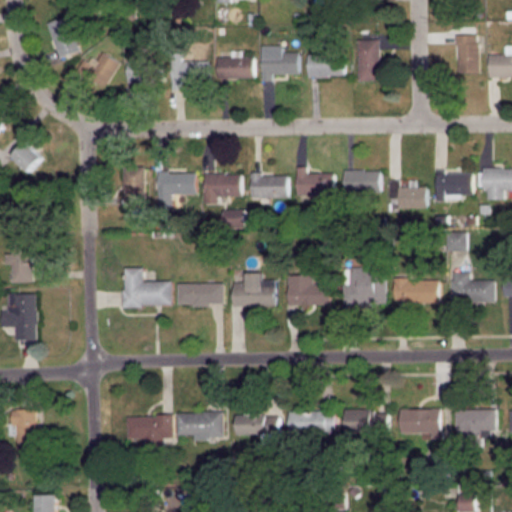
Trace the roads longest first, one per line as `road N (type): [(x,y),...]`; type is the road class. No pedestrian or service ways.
road 1 (residential): [(511,121),(88,129),(32,86),(15,51),(11,0)]
road 2 (residential): [(511,353),(141,360),(0,374)]
road 3 (residential): [(95,511),(88,129)]
road 4 (residential): [(419,123),(417,0)]
